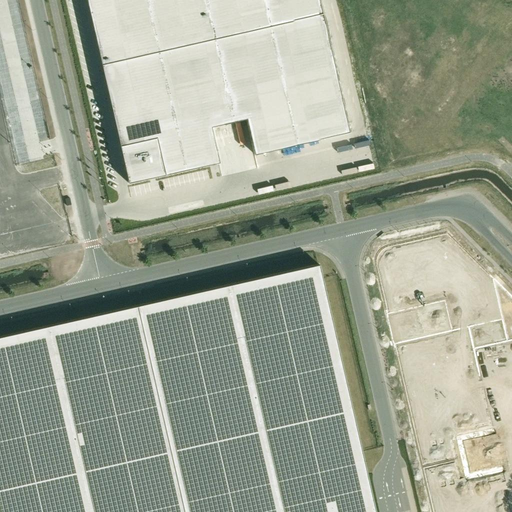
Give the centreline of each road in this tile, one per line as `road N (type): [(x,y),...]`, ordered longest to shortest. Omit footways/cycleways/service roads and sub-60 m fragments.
road 1 (unclassified): [(99,283),(35,0)]
road 2 (unclassified): [(341,230),(406,511)]
road 3 (unclassified): [(341,230),(99,283)]
